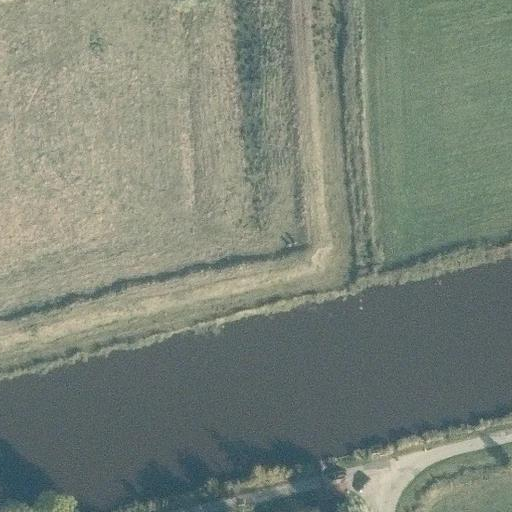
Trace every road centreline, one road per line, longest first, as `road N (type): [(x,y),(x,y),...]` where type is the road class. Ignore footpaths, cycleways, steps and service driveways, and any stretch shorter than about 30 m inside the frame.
road 1 (unclassified): [(230,511),(390,473)]
road 2 (unclassified): [(511,442),(390,473)]
